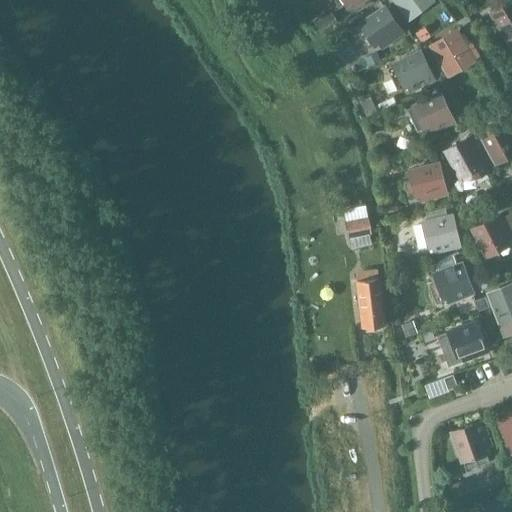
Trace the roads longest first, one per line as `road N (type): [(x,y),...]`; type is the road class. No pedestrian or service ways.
road 1 (primary): [(98,511),(52,366),(0,245)]
road 2 (primary): [(0,383),(33,422),(59,511)]
